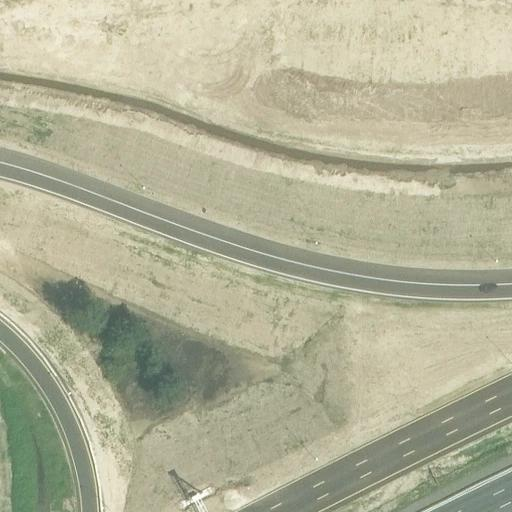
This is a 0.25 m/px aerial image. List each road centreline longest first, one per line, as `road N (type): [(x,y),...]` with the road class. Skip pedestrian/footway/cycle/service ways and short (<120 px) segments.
road 1 (motorway): [(511,291),(417,290),(308,273),(0,170)]
road 2 (motorway): [(511,405),(295,511)]
